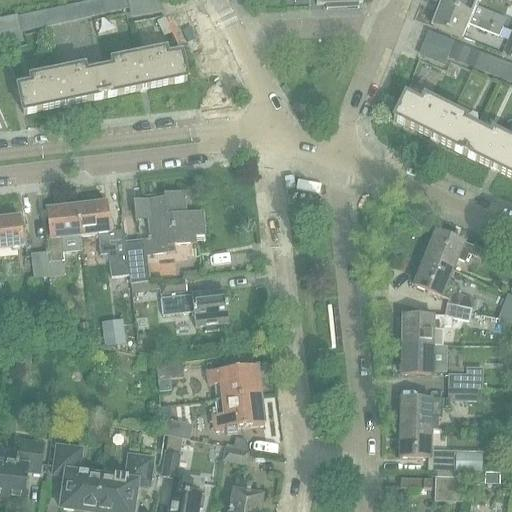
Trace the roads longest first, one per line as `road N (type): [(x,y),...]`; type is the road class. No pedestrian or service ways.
road 1 (residential): [(272,131),(303,457)]
road 2 (residential): [(365,459),(335,196),(341,156)]
road 3 (residential): [(0,170),(272,131)]
road 4 (residential): [(511,223),(341,156)]
road 5 (residential): [(229,32),(386,29)]
road 6 (residential): [(341,156),(386,29)]
